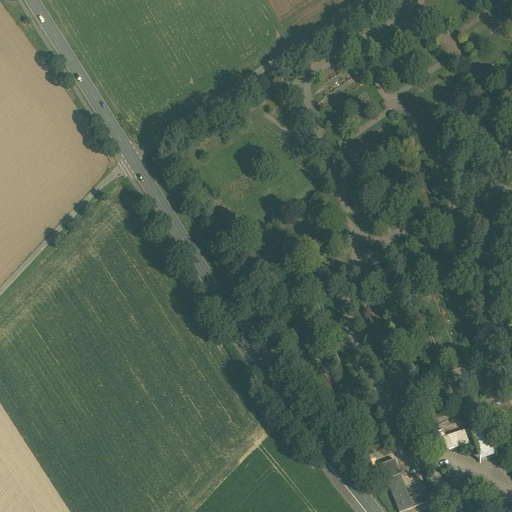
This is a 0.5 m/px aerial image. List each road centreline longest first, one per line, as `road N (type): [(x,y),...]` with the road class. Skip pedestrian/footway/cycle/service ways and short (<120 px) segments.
road 1 (secondary): [(373,511),(294,413),(132,160)]
road 2 (unclassified): [(132,160),(364,0)]
road 3 (secondary): [(132,160),(32,0)]
road 4 (track): [(0,294),(122,167)]
